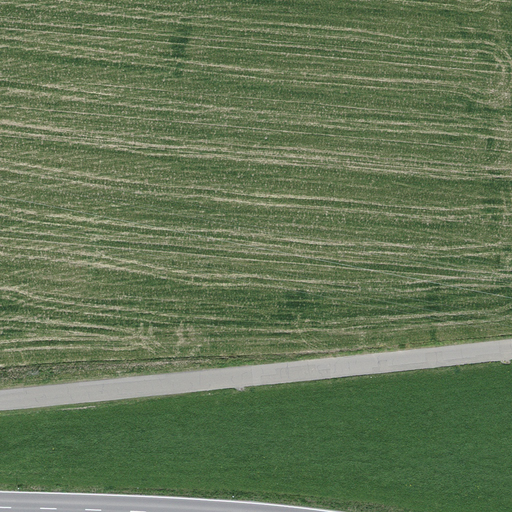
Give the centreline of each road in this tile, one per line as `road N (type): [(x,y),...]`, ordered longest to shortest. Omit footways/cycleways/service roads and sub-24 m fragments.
road 1 (unclassified): [(0,400),(511,350)]
road 2 (primary): [(0,507),(140,511)]
